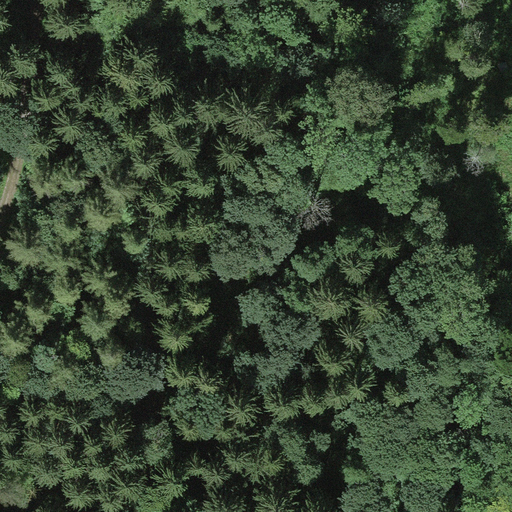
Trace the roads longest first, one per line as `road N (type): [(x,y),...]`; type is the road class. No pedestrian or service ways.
road 1 (track): [(431,0),(412,167),(395,226),(466,511)]
road 2 (track): [(34,0),(26,121),(0,226)]
